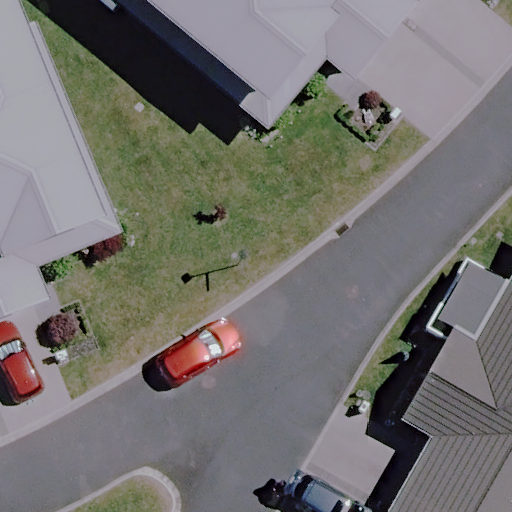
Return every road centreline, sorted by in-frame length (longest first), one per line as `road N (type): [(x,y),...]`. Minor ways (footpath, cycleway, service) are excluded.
road 1 (residential): [(0,493),(295,351)]
road 2 (residential): [(295,351),(511,118)]
road 3 (residential): [(295,351),(218,511)]
